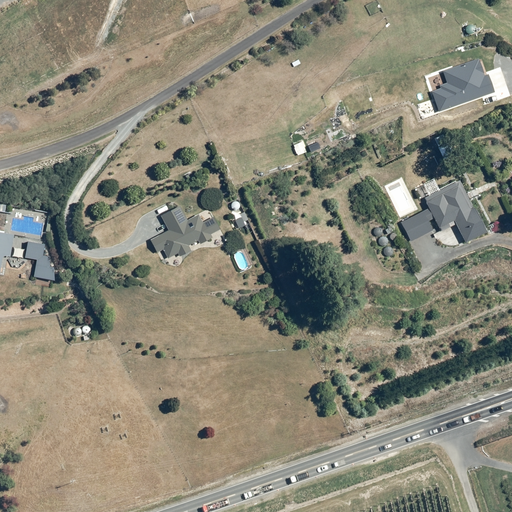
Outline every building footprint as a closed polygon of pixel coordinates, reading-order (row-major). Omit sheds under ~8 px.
[(433,91),(439,111),(496,91),(489,73),(485,74),(479,58),(444,71),(448,83),(441,85),(442,88),(433,91)] [(435,138),(439,148),(425,155),(432,169),(446,162),(457,157),(446,132),(435,138)] [(377,158),(371,147),(362,152),(368,163),(377,158)] [(410,242),(431,231),(427,222),(434,219),(440,231),(456,223),(466,243),(489,232),(473,200),(481,196),(476,185),(465,191),(459,179),(440,188),(435,178),(414,189),(424,210),(400,222),(410,242)] [(200,242),(213,235),(211,231),(220,227),(213,214),(202,220),(198,212),(189,216),(182,204),(162,214),(169,228),(151,238),(157,250),(163,247),(168,257),(178,252),(179,254),(191,249),(188,244),(199,239),(200,242)] [(239,228),(245,226),(248,234),(253,232),(250,224),(251,224),(244,205),(232,209),(239,228)] [(0,255),(6,256),(9,234),(0,232),(0,255)] [(28,241),(26,257),(36,259),(34,277),(55,279),(58,257),(43,255),(44,243),(28,241)]
